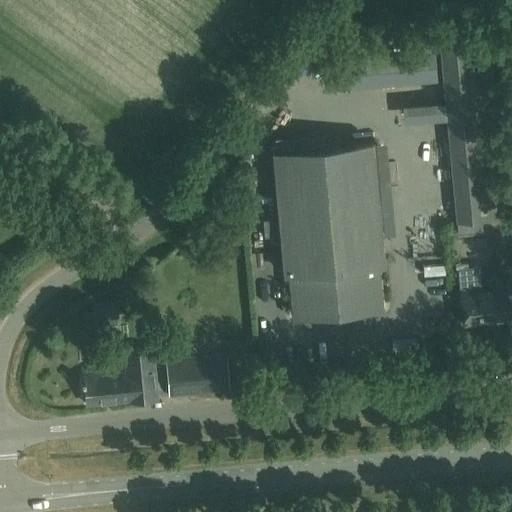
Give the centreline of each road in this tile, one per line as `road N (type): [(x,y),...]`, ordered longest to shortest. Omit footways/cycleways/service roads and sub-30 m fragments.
road 1 (unclassified): [(0,437),(511,390)]
road 2 (secondary): [(5,503),(511,457)]
road 3 (unclassified): [(130,239),(189,188),(336,0)]
road 4 (unclassified): [(0,354),(6,331),(28,304),(130,239)]
road 5 (unclassified): [(130,239),(109,209),(0,131)]
